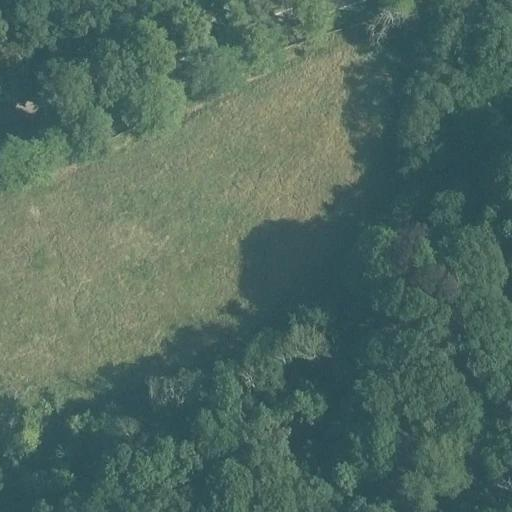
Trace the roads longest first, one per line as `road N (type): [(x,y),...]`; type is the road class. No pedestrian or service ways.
road 1 (tertiary): [(0,150),(93,115),(335,0)]
road 2 (unknown): [(0,105),(236,0)]
